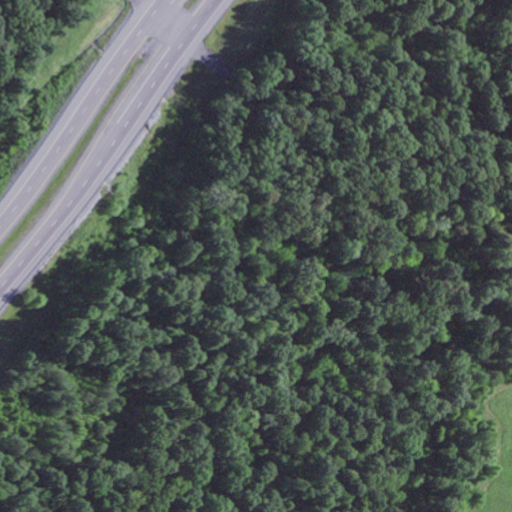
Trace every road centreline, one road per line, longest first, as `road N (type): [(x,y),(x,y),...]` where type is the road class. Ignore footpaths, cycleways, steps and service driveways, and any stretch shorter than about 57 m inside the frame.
road 1 (trunk): [(0,283),(217,0)]
road 2 (trunk): [(165,0),(0,215)]
